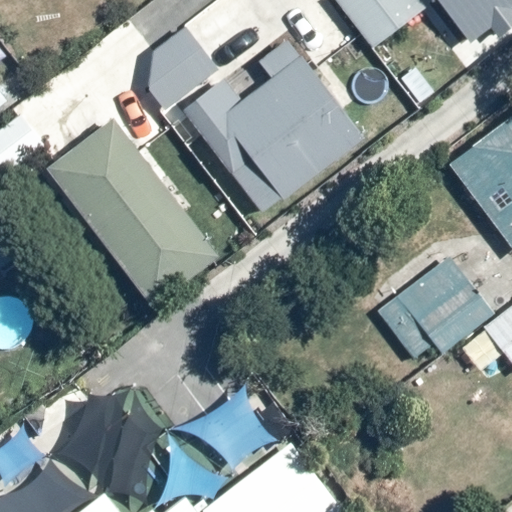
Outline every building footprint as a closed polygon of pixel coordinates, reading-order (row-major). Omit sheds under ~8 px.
[(489,24),(497,34),(511,22),(511,0),(338,0),(343,6),(321,23),(348,59),(370,42),(424,0),(444,0),(473,36),(489,24)] [(294,35),(260,62),(273,79),(242,104),(220,75),(224,72),(188,26),(153,53),(152,90),(167,109),(179,100),(267,214),(371,134),(294,35)] [(0,107),(10,100),(0,87),(0,107)] [(0,179),(47,143),(23,111),(0,128),(0,179)] [(223,254),(119,116),(52,167),(157,305),(223,254)] [(511,118),(467,150),(500,196),(486,207),(511,242),(511,118)] [(381,315),(359,332),(387,370),(409,354),(414,360),(436,344),(441,351),(511,297),(511,261),(466,202),(357,284),(381,315)] [(511,297),(480,322),(511,364),(511,297)] [(0,509),(0,511),(346,511),(348,511),(298,441),(210,506),(203,496),(185,510),(173,494),(148,511),(123,511),(107,490),(93,500),(66,461),(0,509)]
